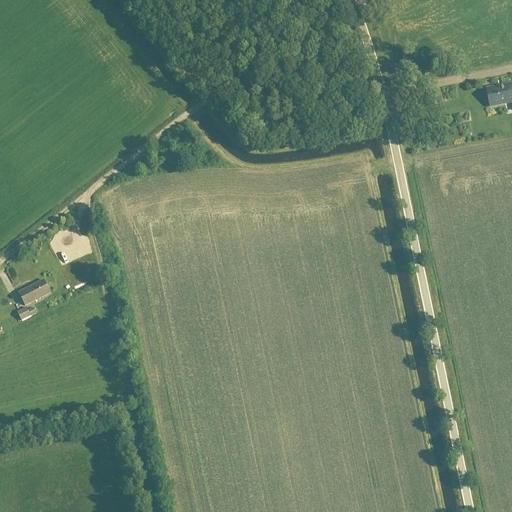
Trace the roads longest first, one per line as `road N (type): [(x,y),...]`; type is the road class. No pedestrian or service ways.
road 1 (track): [(151,511),(87,192),(201,103),(370,0)]
road 2 (unclassified): [(468,511),(377,76),(350,0)]
